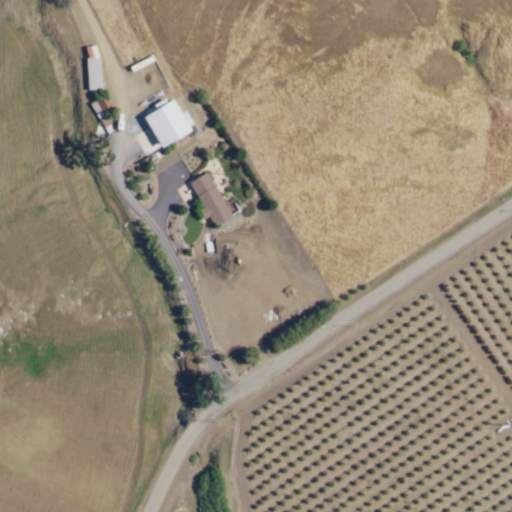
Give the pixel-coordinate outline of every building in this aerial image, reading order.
[(85,46),(95,44),(98,56),(101,56),(103,87),(87,89),(85,46)] [(135,72),(133,73),(129,66),(152,54),(155,59),(134,70),(135,72)] [(89,104),(97,98),(107,93),(115,109),(98,118),(89,104)] [(142,115),(154,107),(153,104),(164,97),(168,101),(172,98),(181,113),(185,110),(193,122),(188,125),(190,128),(159,146),(142,115)] [(188,182),(198,176),(207,171),(232,214),(213,224),(188,182)]
